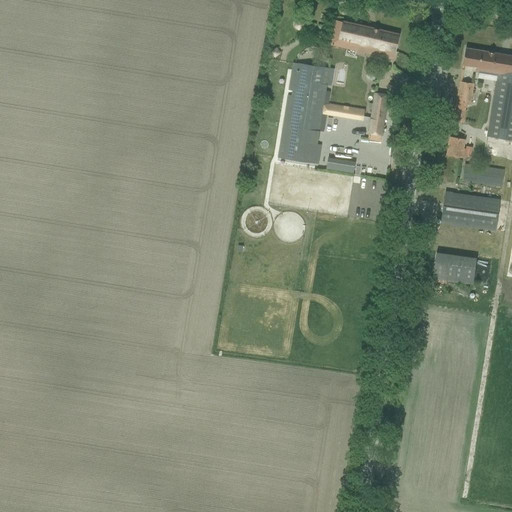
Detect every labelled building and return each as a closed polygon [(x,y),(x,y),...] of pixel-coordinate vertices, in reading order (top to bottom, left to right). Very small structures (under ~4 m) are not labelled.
[(332,30),(329,44),(346,49),(348,41),(358,43),(357,51),(370,54),(380,56),(392,59),(394,51),(395,52),(398,35),(334,20),(332,30)] [(487,137),(511,140),(511,55),(466,48),(463,65),(476,67),(475,72),(479,73),(479,71),(497,74),(487,137)] [(293,63),(277,158),(318,165),(321,145),(317,144),(319,131),(325,91),(326,85),(329,68),(298,63),(298,64),(293,63)] [(453,121),(463,123),(466,103),(470,103),(474,84),(460,82),(453,121)] [(368,139),(380,141),(387,96),(375,94),(368,139)] [(450,137),(447,155),(457,157),(463,158),(464,149),(462,148),(464,140),(460,139),(450,137)] [(330,160),(329,168),(356,173),(358,165),(330,160)] [(462,181),(502,186),(504,171),(465,165),(462,181)] [(460,182),(459,193),(468,194),(470,183),(460,182)] [(441,223),(496,231),(500,200),(445,192),(441,223)] [(481,260),(438,254),(435,280),(477,286),(481,260)]
